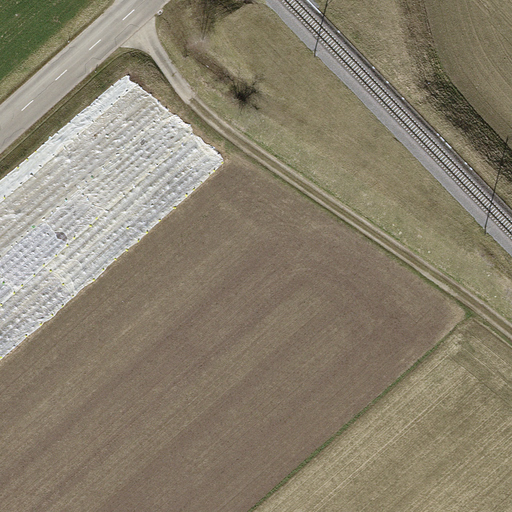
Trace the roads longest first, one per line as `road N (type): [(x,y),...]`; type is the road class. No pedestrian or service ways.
road 1 (track): [(511,332),(278,169),(184,90),(132,12)]
road 2 (tertiary): [(146,0),(0,131)]
